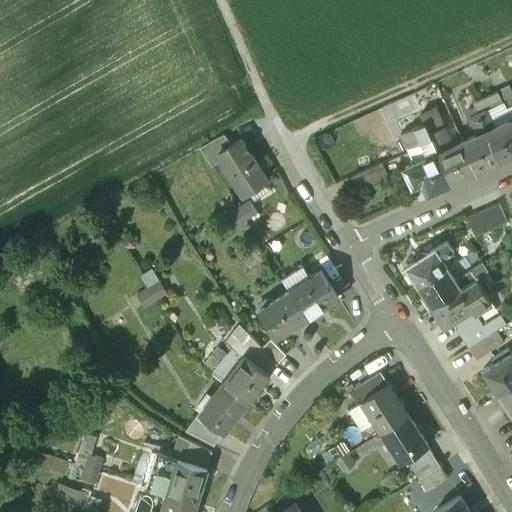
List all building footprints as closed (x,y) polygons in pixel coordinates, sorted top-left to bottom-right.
[(442,128),(432,107),(420,112),(430,133),(442,128)] [(486,109),(477,112),(485,129),(493,126),(486,109)] [(485,129),(477,112),(469,116),(477,133),(485,129)] [(493,126),(485,129),(498,159),(511,152),(511,125),(509,119),(493,126)] [(474,169),(461,140),(449,145),(442,128),(430,133),(437,151),(450,180),(474,169)] [(477,133),(461,140),(474,169),(498,159),(485,129),(477,133)] [(224,134),(200,147),(211,165),(221,158),(218,153),(231,144),(224,134)] [(268,179),(242,137),(231,144),(218,153),(221,158),(244,194),(268,179)] [(437,151),(403,166),(411,183),(421,179),(427,190),(450,180),(437,151)] [(380,163),(350,177),(357,189),(386,176),(380,163)] [(249,201),(238,208),(246,219),(256,212),(249,201)] [(499,203),(466,217),(475,236),(507,222),(499,203)] [(246,219),(238,208),(228,215),(235,226),(246,219)] [(433,248),(425,253),(421,252),(414,257),(412,261),(406,265),(418,284),(445,267),(440,258),(451,251),(445,242),(434,249),(433,248)] [(445,267),(418,284),(425,294),(419,298),(424,305),(430,302),(432,305),(475,278),(486,271),(481,263),(454,280),(445,267)] [(321,269),(290,289),(306,314),(337,295),(321,269)] [(475,278),(432,305),(443,324),(451,318),(456,319),(462,315),(462,312),(470,307),(477,309),(489,301),(475,278)] [(159,282),(148,289),(155,300),(166,293),(159,282)] [(148,289),(137,295),(144,307),(155,300),(148,289)] [(290,289),(259,308),(275,334),(306,314),(290,289)] [(475,314),(455,327),(468,348),(488,335),(475,314)] [(261,345),(248,332),(243,339),(232,331),(225,339),(232,344),(268,372),(277,360),(261,345)] [(488,335),(468,348),(475,359),(501,342),(494,331),(488,335)] [(269,336),(261,345),(277,360),(286,351),(269,336)] [(268,372),(232,344),(211,373),(222,381),(246,400),(268,372)] [(511,355),(510,352),(483,370),(497,392),(511,382),(511,355)] [(379,370),(353,387),(361,399),(387,382),(379,370)] [(222,381),(199,412),(224,430),(246,400),(222,381)] [(408,414),(387,382),(361,399),(361,400),(348,408),(361,428),(374,420),(381,431),(408,414)] [(511,382),(497,392),(511,414),(511,413),(511,382)] [(428,444),(408,414),(381,431),(401,461),(428,444)] [(221,434),(196,416),(185,430),(213,444),(221,434)] [(211,450),(178,434),(170,456),(206,466),(211,450)] [(340,441),(329,448),(337,459),(348,452),(340,441)] [(430,450),(410,462),(420,478),(440,466),(430,450)] [(170,456),(157,452),(146,486),(166,492),(196,501),(207,467),(206,466),(170,456)] [(348,452),(337,459),(343,470),(354,463),(348,452)] [(102,459),(89,455),(85,468),(98,471),(102,459)] [(440,466),(420,478),(427,490),(447,478),(440,466)] [(98,471),(85,468),(82,480),(94,484),(98,471)] [(75,511),(81,511),(90,489),(64,479),(54,504),(75,511)] [(193,511),(196,501),(166,492),(160,511),(193,511)] [(469,511),(460,496),(433,511),(469,511)] [(299,511),(293,502),(276,511),(299,511)]
